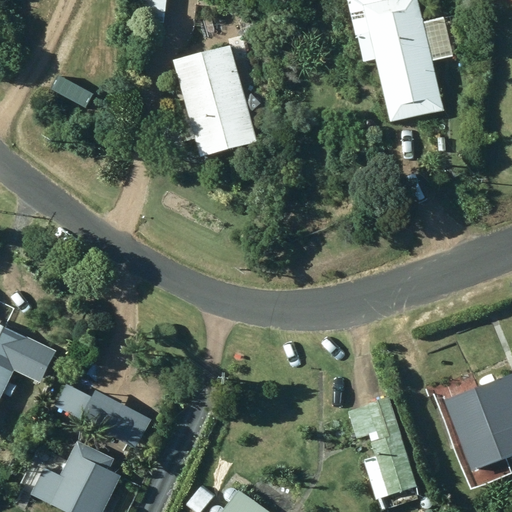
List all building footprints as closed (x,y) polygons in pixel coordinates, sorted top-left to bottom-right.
[(165,16),(165,0),(138,0),(137,14),(165,16)] [(374,58),(389,120),(442,107),(431,60),(453,55),(444,15),(422,20),(417,0),(346,0),(354,34),(357,34),(364,61),(374,58)] [(257,141),(230,44),(174,60),(200,156),(257,141)] [(0,324),(0,396),(19,360),(41,371),(52,351),(0,324)] [(511,372),(443,400),(471,469),(511,451),(511,372)] [(149,418),(94,389),(79,419),(135,447),(149,418)] [(389,396),(347,409),(356,438),(369,434),(376,455),(363,459),(376,499),(417,486),(389,396)] [(32,415),(37,404),(30,400),(24,411),(32,415)] [(101,511),(120,475),(107,469),(113,458),(77,441),(60,475),(43,467),(29,494),(65,511),(101,511)] [(269,511),(237,489),(220,511),(269,511)]
